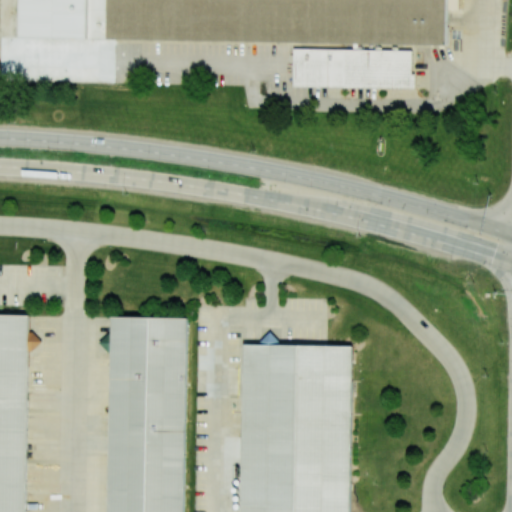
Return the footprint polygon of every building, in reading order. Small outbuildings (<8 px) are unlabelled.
[(20,39),(20,0),(89,0),(89,39),(20,39)] [(295,49),(414,51),(413,75),(416,75),(416,89),(294,87),(295,49)] [(0,511),(0,311),(29,312),(25,511),(0,511)] [(109,511),(113,313),(189,314),(184,511),(109,511)] [(244,340),(354,343),(350,511),(240,509),(244,340)]
